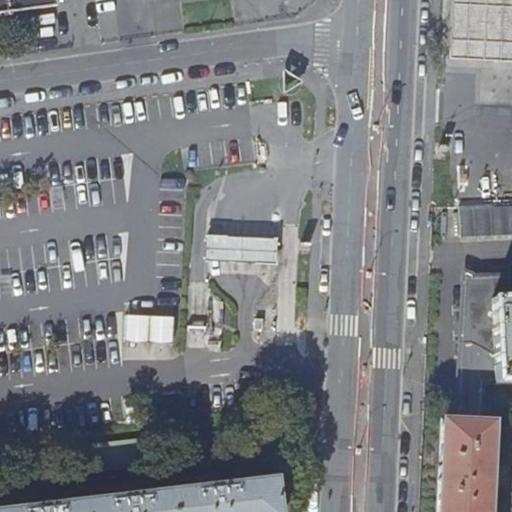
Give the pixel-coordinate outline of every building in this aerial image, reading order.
[(0,0),(0,15),(60,7),(59,0),(0,0)] [(511,0),(448,0),(447,15),(443,54),(449,54),(511,60),(511,54),(511,0)] [(511,204),(459,206),(460,237),(511,234),(511,204)] [(236,232),(198,230),(198,259),(234,260),(269,262),(271,233),(236,232)] [(511,274),(466,276),(470,344),(495,356),(496,382),(511,381),(511,274)] [(461,276),(452,420),(484,422),(484,382),(496,382),(495,356),(470,344),(466,276),(461,276)] [(127,314),(127,340),(176,339),(175,313),(127,314)] [(443,419),(438,511),(489,511),(493,422),(484,422),(452,420),(443,419)] [(155,437),(91,445),(93,468),(158,460),(155,437)] [(158,460),(93,468),(94,473),(159,465),(158,460)] [(0,510),(0,511),(283,511),(279,478),(0,510)]
